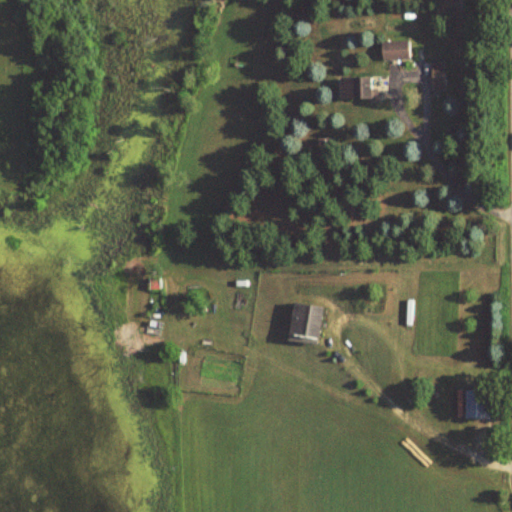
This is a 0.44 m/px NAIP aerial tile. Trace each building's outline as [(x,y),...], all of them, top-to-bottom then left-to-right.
[(409,41),(381,41),(381,60),(409,60),(409,41)] [(442,91),(442,63),(429,63),(429,91),(442,91)] [(374,77),(339,77),(339,99),(374,99),(374,77)] [(287,340),(316,344),(321,307),(292,303),(287,340)] [(487,419),(487,390),(462,390),(462,419),(487,419)]
